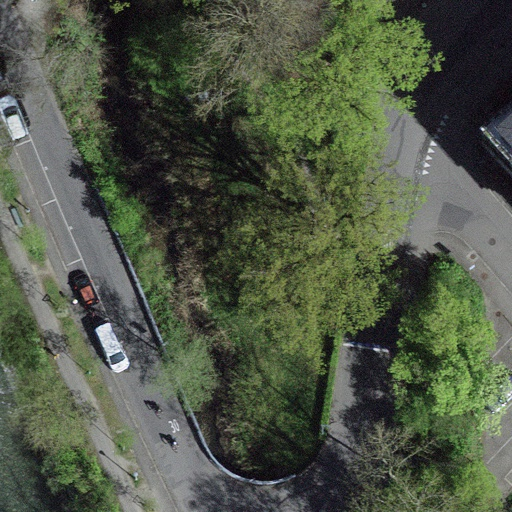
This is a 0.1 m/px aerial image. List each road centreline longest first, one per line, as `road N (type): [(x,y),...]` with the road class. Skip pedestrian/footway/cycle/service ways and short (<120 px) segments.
road 1 (residential): [(216,511),(0,27)]
road 2 (residential): [(401,134),(340,511)]
road 3 (residential): [(500,0),(441,53),(401,134)]
road 4 (residential): [(401,134),(511,260)]
